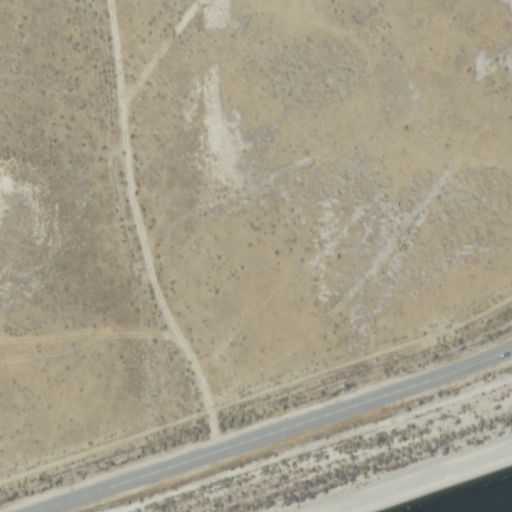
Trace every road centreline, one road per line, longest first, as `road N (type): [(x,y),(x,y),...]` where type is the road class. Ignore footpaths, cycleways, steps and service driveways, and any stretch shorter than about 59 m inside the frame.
road 1 (residential): [(28,511),(511,346)]
road 2 (track): [(218,450),(198,371),(168,318),(132,197),(109,0)]
